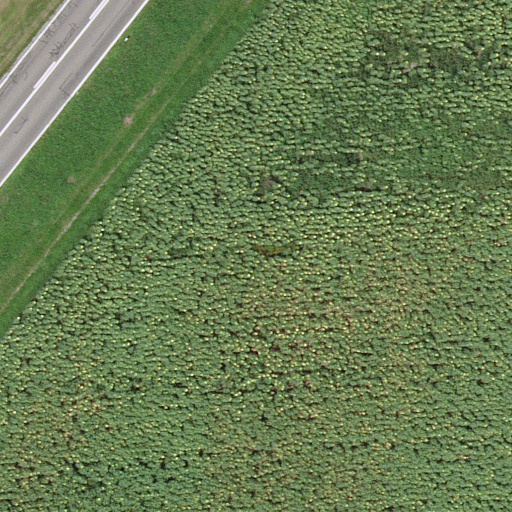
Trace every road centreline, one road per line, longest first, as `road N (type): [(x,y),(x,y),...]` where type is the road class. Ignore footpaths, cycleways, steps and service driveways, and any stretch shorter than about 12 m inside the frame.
road 1 (track): [(246,0),(0,309)]
road 2 (primary): [(0,144),(114,0)]
